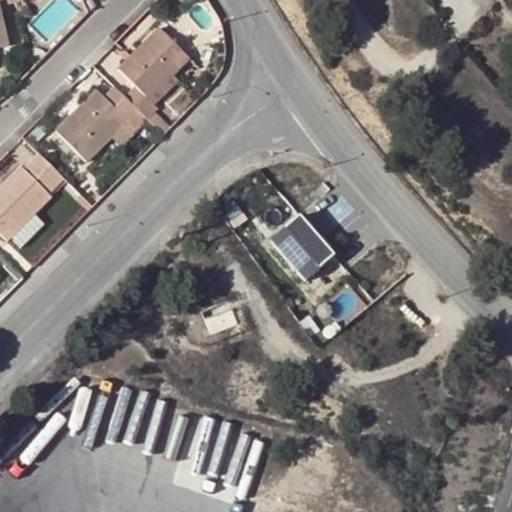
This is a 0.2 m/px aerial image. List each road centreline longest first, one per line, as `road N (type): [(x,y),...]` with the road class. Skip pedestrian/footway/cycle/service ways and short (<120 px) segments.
road 1 (residential): [(0,358),(124,230),(292,78)]
road 2 (residential): [(292,78),(362,171),(511,332)]
road 3 (residential): [(0,128),(123,0)]
